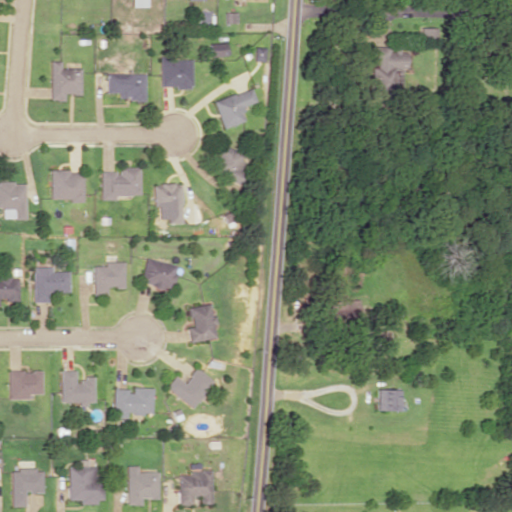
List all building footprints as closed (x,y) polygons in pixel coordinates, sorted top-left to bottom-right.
[(208,11),(192,10),(192,25),(208,26),(208,11)] [(225,55),(225,41),(207,42),(208,56),(225,55)] [(368,94),(398,95),(398,67),(404,67),(404,50),(387,50),(387,45),(369,45),(368,62),(369,62),(368,94)] [(157,60),(158,87),(190,86),(190,59),(157,60)] [(79,67),(58,67),(59,60),(48,60),(47,99),(62,99),(62,93),(78,93),(79,67)] [(142,100),(143,74),(104,73),(104,92),(116,92),(116,99),(142,100)] [(211,101),(221,128),(244,119),(240,106),(255,101),(249,86),(211,101)] [(245,154),(219,144),(209,172),(235,181),(245,154)] [(98,171),(99,199),(114,199),(114,195),(139,195),(138,166),(118,166),(118,171),(98,171)] [(48,200),(82,199),(81,169),(48,170),(48,200)] [(23,182),(0,181),(0,207),(0,213),(0,217),(23,218),(23,182)] [(152,207),(166,207),(166,222),(181,222),(180,182),(151,183),(152,207)] [(172,288),(175,263),(143,258),(139,283),(172,288)] [(91,294),(106,294),(106,287),(123,287),(123,261),(103,261),(103,265),(91,265),(91,294)] [(46,292),(68,291),(67,270),(49,271),(49,266),(30,266),(30,301),(46,301),(46,292)] [(0,299),(16,299),(16,276),(0,276),(0,299)] [(189,341),(216,337),(213,323),(214,323),(211,302),(187,306),(191,326),(187,326),(189,341)] [(191,408),(212,380),(195,366),(183,382),(173,374),(164,386),(191,408)] [(92,377),(74,378),(74,369),(58,369),(58,403),(93,402),(92,377)] [(40,393),(40,370),(5,371),(5,399),(27,398),(27,393),(40,393)] [(110,414),(151,415),(151,387),(128,386),(128,388),(111,387),(110,414)] [(375,409),(398,410),(398,388),(375,388),(375,409)] [(156,471),(136,471),(136,465),(124,465),(124,504),(140,504),(140,498),(156,498),(156,471)] [(66,466),(65,499),(76,499),(76,502),(101,502),(101,479),(93,479),(93,466),(66,466)] [(8,469),(8,506),(23,505),(23,492),(40,492),(40,468),(8,469)] [(209,470),(187,469),(187,475),(176,474),(175,504),(190,504),(190,495),(198,495),(197,503),(209,503),(209,470)]
